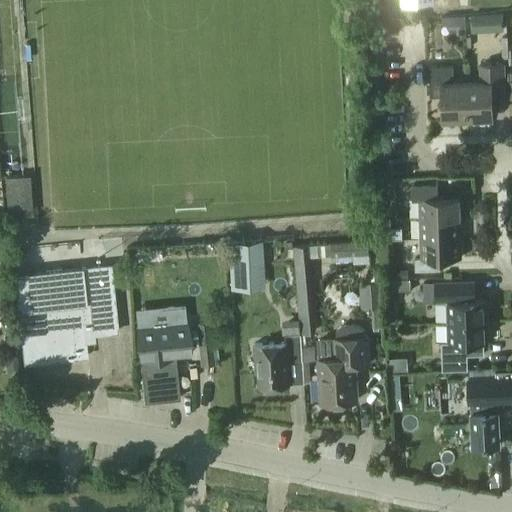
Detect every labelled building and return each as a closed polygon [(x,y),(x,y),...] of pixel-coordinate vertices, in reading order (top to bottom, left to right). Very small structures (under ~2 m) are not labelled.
[(471,31),(503,29),(503,13),(471,15),(471,31)] [(461,14),(442,15),(442,26),(461,25),(461,14)] [(480,79),(467,79),(469,117),(493,116),(492,91),(506,91),(504,63),(479,64),(480,79)] [(430,96),(442,95),(443,118),(469,117),(467,79),(454,80),(453,65),(428,66),(430,96)] [(30,175),(5,177),(8,216),(33,215),(30,175)] [(413,197),(419,197),(420,217),(460,215),(459,195),(438,196),(438,185),(413,185),(413,197)] [(460,215),(420,217),(421,238),(460,236),(460,215)] [(402,226),(390,227),(390,239),(403,238),(402,226)] [(460,236),(421,238),(421,257),(415,257),(416,270),(441,269),(440,258),(461,257),(460,236)] [(330,242),(318,243),(319,255),(319,256),(330,255),(331,261),(346,260),(356,259),(356,261),(370,260),(369,253),(368,239),(329,241),(330,242)] [(308,244),(293,245),(299,314),(300,333),(314,332),(313,313),(314,313),(309,256),(308,244)] [(232,247),(231,247),(234,287),(253,286),(252,262),(264,262),(263,245),(232,247)] [(86,357),(84,334),(118,331),(110,265),(16,275),(24,363),(86,357)] [(447,302),(448,322),(487,320),(487,299),(476,300),(476,279),(434,280),(435,302),(447,302)] [(358,282),(361,306),(372,305),(369,280),(358,282)] [(215,364),(210,320),(196,321),(201,366),(215,364)] [(487,320),(448,322),(449,341),(442,341),(442,367),(468,367),(467,342),(488,342),(487,320)] [(186,321),(137,326),(145,402),(179,398),(175,356),(190,355),(186,321)] [(318,339),(319,358),(322,402),(357,400),(355,364),(369,363),(367,336),(365,336),(364,327),(359,325),(354,323),(345,323),(341,326),(337,329),(337,338),(318,339)] [(301,344),(301,340),(301,333),(284,334),(285,341),(254,343),(255,357),(258,357),(260,386),(289,384),(288,363),(303,363),(302,359),(301,344)] [(313,344),(301,344),(302,359),(314,359),(313,344)] [(473,446),(500,444),(498,401),(497,378),(469,379),(470,403),(471,403),(473,446)]
